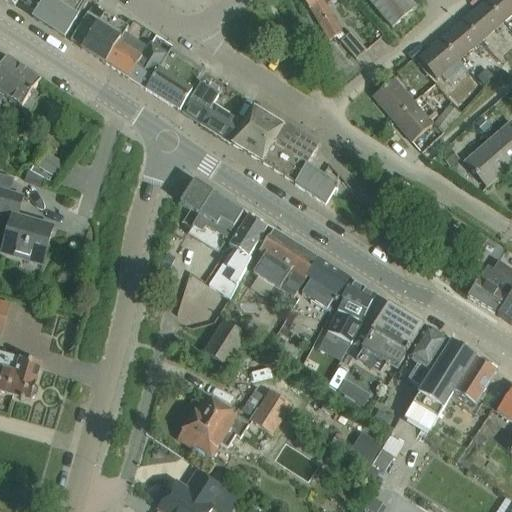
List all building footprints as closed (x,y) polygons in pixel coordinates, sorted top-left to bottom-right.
[(63,39),(86,4),(80,0),(27,0),(26,1),(23,6),(35,13),(32,18),(63,39)] [(341,34),(321,0),(299,0),(308,9),(309,9),(328,42),(341,34)] [(415,7),(409,0),(369,0),(369,1),(378,13),(391,28),(415,7)] [(503,22),(511,14),(511,0),(486,0),(486,1),(503,22)] [(481,41),(503,22),(486,1),(463,20),(481,41)] [(105,65),(128,30),(91,6),(81,23),(69,42),(81,49),(80,50),(105,65)] [(458,60),(481,41),(463,20),(440,40),(458,60)] [(128,80),(155,38),(132,23),(128,30),(105,65),(128,80)] [(355,60),(366,51),(350,33),(339,42),(355,60)] [(159,72),(171,53),(169,52),(172,49),(155,38),(128,80),(145,90),(157,71),(159,72)] [(435,80),(458,60),(440,40),(418,59),(435,80)] [(203,74),(171,53),(159,72),(157,71),(145,90),(179,112),(203,74)] [(1,64),(0,62),(0,93),(21,108),(39,81),(5,58),(1,64)] [(482,85),(490,79),(484,72),(476,79),(482,85)] [(200,126),(225,87),(207,76),(182,114),(200,126)] [(392,120),(412,103),(393,80),(372,98),(392,120)] [(229,145),(242,126),(228,118),(241,98),(225,87),(200,126),(229,145)] [(411,143),(426,130),(432,125),(412,103),(392,120),(411,143)] [(448,105),(432,126),(443,135),(460,114),(448,105)] [(281,130),(252,112),(231,145),(294,185),(305,168),(317,150),(283,128),(281,130)] [(509,168),(511,165),(511,125),(510,123),(487,143),(509,168)] [(486,188),(509,168),(487,143),(464,162),(486,188)] [(47,182),(50,177),(31,167),(29,172),(47,182)] [(335,193),(337,190),(335,189),(336,188),(305,168),(294,185),(293,186),(324,206),(333,192),(335,193)] [(187,234),(212,193),(193,182),(179,204),(189,210),(182,222),(190,227),(186,234),(187,234)] [(34,225),(21,221),(22,219),(16,217),(22,198),(3,192),(0,191),(0,213),(10,217),(5,236),(9,237),(4,255),(42,265),(52,228),(35,223),(34,225)] [(217,252),(232,229),(242,212),(212,193),(187,234),(217,252)] [(229,301),(250,260),(248,257),(266,228),(247,216),(228,246),(232,249),(208,287),(229,301)] [(292,300),(306,277),(317,260),(271,231),(261,248),(258,253),(264,256),(252,275),(292,300)] [(334,304),(338,297),(349,280),(320,262),(309,279),(309,280),(300,295),(325,311),(331,302),(334,304)] [(478,280),(466,298),(493,315),(504,296),(511,285),(511,271),(497,262),(492,270),(486,267),(478,280)] [(423,282),(438,287),(445,269),(430,263),(423,282)] [(350,345),(360,325),(366,314),(374,296),(351,282),(342,300),(322,342),(335,349),(340,340),(350,345)] [(511,291),(496,317),(497,318),(497,317),(511,326),(511,291)] [(397,368),(412,344),(423,326),(387,304),(377,322),(360,348),(387,364),(388,362),(397,368)] [(225,368),(245,337),(222,323),(203,354),(225,368)] [(419,386),(437,358),(447,341),(426,328),(404,363),(415,369),(409,380),(419,386)] [(452,394),(474,357),(450,343),(405,418),(429,433),(437,419),(452,394)] [(30,401),(35,398),(37,391),(34,386),(40,365),(21,359),(0,354),(0,369),(2,370),(0,377),(0,393),(20,399),(19,401),(22,402),(22,400),(29,402),(30,401)] [(497,371),(474,357),(452,394),(474,407),(497,371)] [(511,454),(511,387),(497,413),(511,423),(511,449),(510,453),(511,454)] [(272,437),(291,407),(267,392),(248,422),(249,423),(246,427),(247,427),(246,428),(268,442),(271,437),(272,437)] [(361,392),(355,402),(363,407),(369,397),(361,392)] [(238,440),(246,428),(247,427),(246,427),(235,420),(236,418),(204,398),(177,440),(192,450),(194,446),(211,456),(219,445),(226,449),(234,437),(238,440)] [(389,408),(383,419),(394,425),(400,414),(389,408)] [(203,467),(213,480),(223,473),(214,459),(203,467)] [(224,487),(222,490),(197,473),(185,492),(174,484),(157,509),(161,511),(209,511),(211,510),(214,511),(231,511),(241,498),(224,487)]
